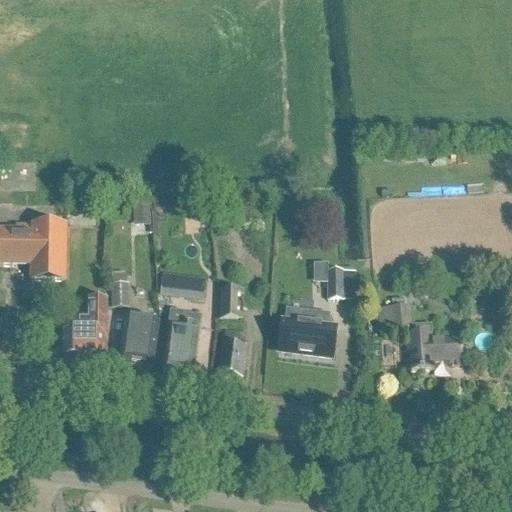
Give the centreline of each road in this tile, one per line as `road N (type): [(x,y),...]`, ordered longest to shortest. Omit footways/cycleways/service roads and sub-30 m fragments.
road 1 (tertiary): [(0,380),(511,452)]
road 2 (unclassified): [(285,511),(43,479)]
